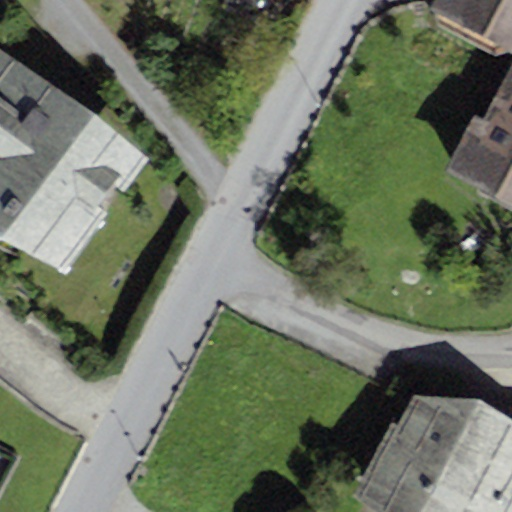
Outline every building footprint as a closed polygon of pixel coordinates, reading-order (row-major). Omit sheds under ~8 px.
[(511,0),(433,0),(429,9),(511,50),(511,0)] [(147,156),(0,42),(0,220),(61,267),(147,156)] [(511,59),(482,117),(473,112),(443,171),(511,206),(511,59)] [(478,398),(411,395),(396,423),(391,421),(351,495),(373,511),(510,511),(511,509),(511,407),(490,407),(478,398)] [(0,494),(21,456),(0,444),(0,494)]
